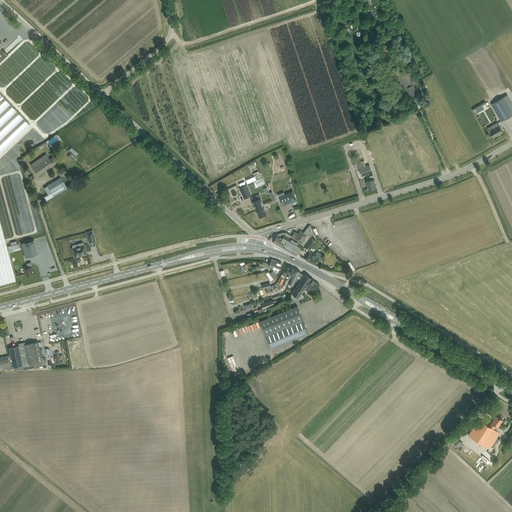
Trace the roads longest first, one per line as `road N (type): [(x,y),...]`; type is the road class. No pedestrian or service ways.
road 1 (tertiary): [(258,238),(449,175),(511,144)]
road 2 (unclassified): [(258,238),(106,96)]
road 3 (secondary): [(176,260),(0,306)]
road 4 (unclassified): [(106,96),(0,0)]
road 5 (secondary): [(511,390),(401,323)]
road 6 (unclassified): [(106,96),(168,43),(166,0)]
